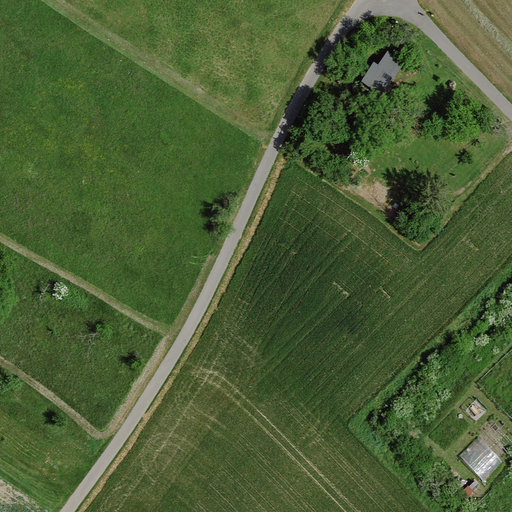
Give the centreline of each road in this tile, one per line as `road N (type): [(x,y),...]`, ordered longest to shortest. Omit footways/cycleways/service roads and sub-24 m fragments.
road 1 (track): [(68,511),(175,357),(306,85),(365,0)]
road 2 (unclassified): [(398,0),(511,110)]
